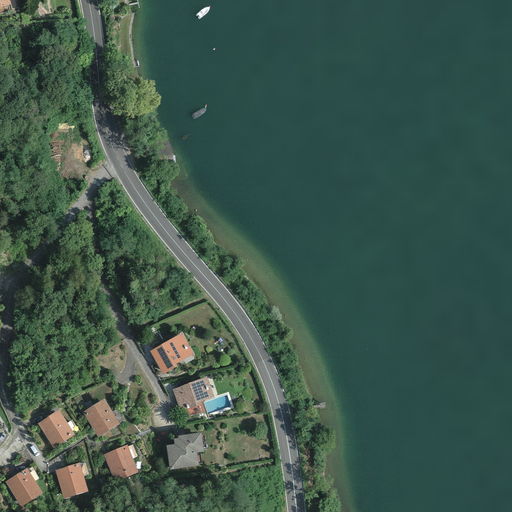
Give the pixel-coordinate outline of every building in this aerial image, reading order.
[(8,0),(0,0),(0,14),(11,12),(8,0)] [(184,338),(152,356),(165,378),(197,360),(184,338)] [(210,380),(176,393),(184,417),(203,410),(201,406),(217,400),(210,380)] [(107,404),(87,416),(102,442),(122,431),(107,404)] [(56,415),(37,427),(53,452),(72,440),(56,415)] [(204,438),(179,441),(181,453),(172,454),(175,476),(202,472),(200,457),(206,456),(204,438)] [(123,449),(102,459),(114,488),(136,479),(123,449)] [(77,467),(53,474),(61,504),(85,497),(77,467)] [(25,473),(5,485),(21,511),(42,499),(25,473)]
